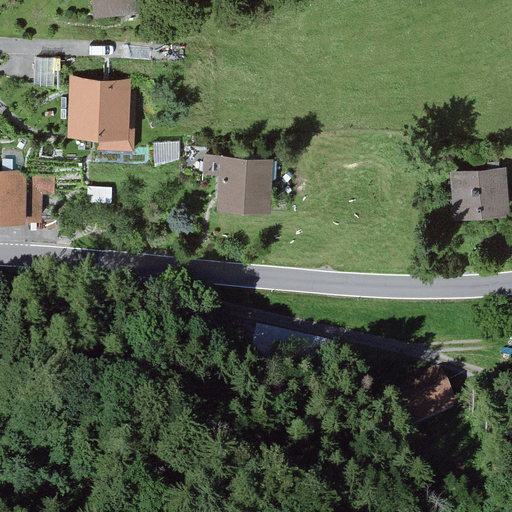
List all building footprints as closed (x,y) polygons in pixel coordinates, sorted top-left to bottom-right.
[(141,14),(139,0),(92,0),(95,19),(141,14)] [(53,58),(35,58),(35,86),(53,86),(53,58)] [(129,129),(132,80),(71,77),(68,139),(99,140),(98,151),(134,152),(135,129),(129,129)] [(179,143),(154,144),(155,168),(179,160),(179,143)] [(269,216),(273,161),(205,155),(203,174),(220,176),(217,212),(269,216)] [(506,169),(451,172),(454,219),(509,216),(506,169)] [(55,196),(55,176),(28,175),(28,172),(0,171),(0,224),(24,226),(24,223),(42,224),(43,196),(55,196)] [(257,332),(254,365),(330,370),(333,337),(257,332)] [(440,391),(427,370),(377,403),(391,424),(440,391)]
